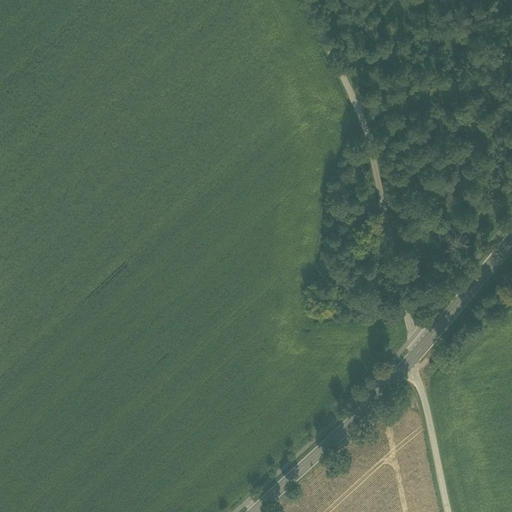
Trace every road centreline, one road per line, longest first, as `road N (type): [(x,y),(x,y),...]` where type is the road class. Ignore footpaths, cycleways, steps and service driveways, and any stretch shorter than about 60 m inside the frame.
road 1 (unclassified): [(412,362),(360,113),(304,0)]
road 2 (tertiary): [(412,362),(254,511)]
road 3 (tertiary): [(511,241),(412,362)]
road 4 (unclassified): [(449,511),(412,362)]
